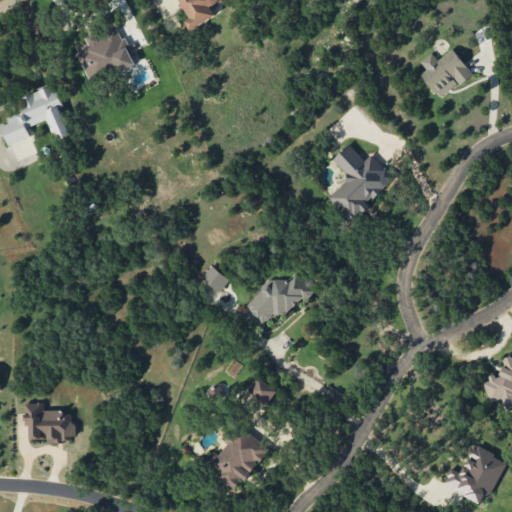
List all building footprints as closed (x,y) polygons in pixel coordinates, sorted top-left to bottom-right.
[(224,0),(179,0),(181,3),(179,6),(189,16),(189,17),(186,21),(190,29),(216,17),(212,8),(215,4),(224,0)] [(133,62),(119,27),(96,36),(95,33),(86,36),(89,45),(76,50),(88,80),(133,62)] [(438,60),(432,52),(420,62),(427,69),(421,74),(441,99),(473,73),(453,48),(438,60)] [(8,145),(31,136),(27,127),(48,119),(56,140),(70,135),(60,107),(61,107),(53,85),(20,97),(25,110),(6,117),(9,123),(1,126),(8,145)] [(333,159),(350,177),(329,197),(351,220),(391,183),(383,174),(386,170),(371,154),(365,160),(350,144),(333,159)] [(220,292),(230,279),(212,265),(202,277),(220,292)] [(314,291),(296,272),(285,283),(276,274),(245,305),(263,324),(273,314),(279,320),(303,297),(306,299),(314,291)] [(511,355),(503,358),(504,363),(499,377),(491,374),(489,380),(484,382),(489,402),(502,398),(505,409),(511,406),(511,355)] [(247,390),(266,404),(277,391),(258,376),(247,390)] [(24,403),(25,426),(31,426),(31,438),(47,437),(48,441),(75,440),(74,415),(64,416),(64,409),(44,410),(44,402),(24,403)] [(236,489),(269,449),(239,424),(225,441),(227,443),(218,454),(215,451),(204,463),(236,489)] [(443,485),(481,501),(485,494),(491,496),(507,460),(473,445),(461,472),(451,467),(443,485)]
